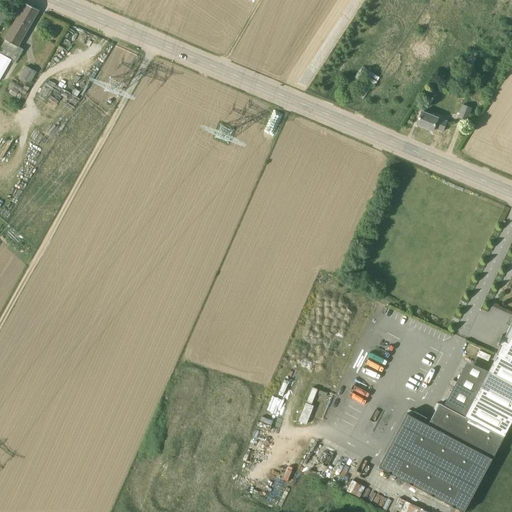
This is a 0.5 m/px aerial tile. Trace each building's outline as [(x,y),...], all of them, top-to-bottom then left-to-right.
[(0,48),(0,52),(16,62),(24,49),(18,46),(39,10),(26,4),(0,48)] [(24,65),(18,76),(29,83),(35,71),(24,65)] [(365,100),(376,75),(359,67),(354,78),(361,81),(355,95),(365,100)] [(467,121),(471,112),(472,109),(463,105),(458,117),(467,121)] [(447,122),(438,118),(422,112),(417,124),(433,131),(434,128),(444,131),(447,122)] [(504,436),(511,422),(511,321),(505,336),(502,335),(498,344),(501,345),(496,354),(498,355),(465,416),(440,403),(428,424),(407,413),(379,466),(464,511),(504,436)] [(307,386),(298,422),(307,424),(312,405),(311,405),(315,388),(307,386)] [(341,469),(347,472),(352,458),(345,455),(341,469)] [(351,480),(346,490),(385,510),(390,500),(351,480)] [(430,511),(398,500),(393,511),(430,511)]
